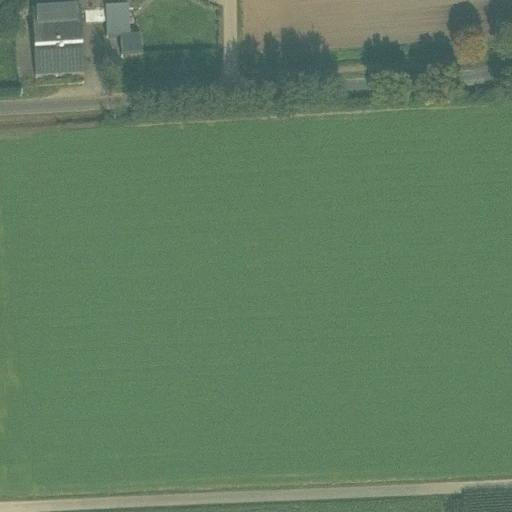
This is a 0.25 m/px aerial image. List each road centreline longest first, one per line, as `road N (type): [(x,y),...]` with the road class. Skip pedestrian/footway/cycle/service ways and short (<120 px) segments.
road 1 (unclassified): [(0,102),(511,65)]
road 2 (track): [(0,506),(511,483)]
